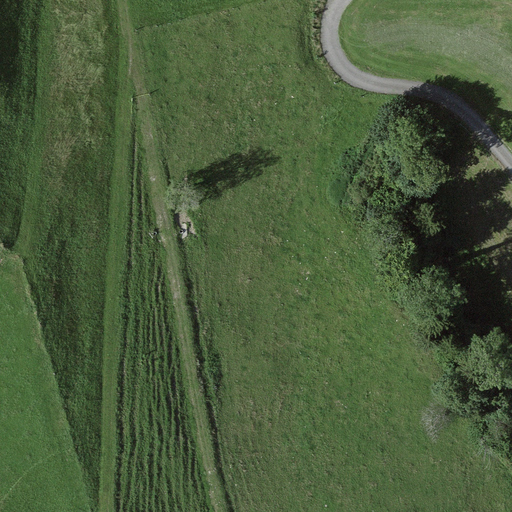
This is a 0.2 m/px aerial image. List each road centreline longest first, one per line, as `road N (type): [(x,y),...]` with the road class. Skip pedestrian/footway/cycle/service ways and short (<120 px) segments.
road 1 (track): [(110,0),(226,511)]
road 2 (unclassified): [(347,0),(327,35),(351,78),(431,93),(467,112),(511,160)]
